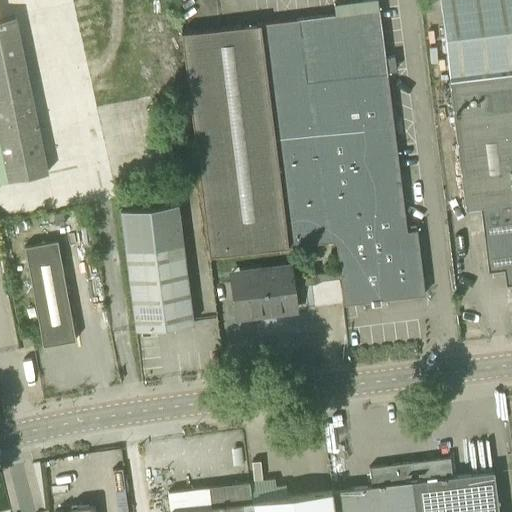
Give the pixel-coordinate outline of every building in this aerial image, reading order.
[(384,57),(376,0),(359,0),(361,10),(182,33),(209,257),(335,241),(339,272),(340,279),(343,304),(343,305),(424,294),(415,225),(405,226),(385,71),(395,70),(393,56),(384,57)] [(511,0),(438,0),(464,208),(481,206),(488,270),(504,268),(506,284),(511,282),(511,0)] [(0,182),(47,173),(20,44),(14,16),(0,19),(0,182)] [(192,324),(182,244),(177,204),(120,211),(135,331),(192,324)] [(75,340),(72,321),(56,240),(23,246),(42,346),(75,340)] [(232,282),(236,318),(295,310),(292,287),(312,284),(315,308),(343,304),(340,279),(335,242),(307,246),(311,275),(291,278),(289,266),(261,270),(262,278),(232,282)] [(21,340),(23,349),(32,347),(31,338),(21,340)] [(474,463),(493,462),(492,437),(473,438),(474,463)] [(329,491),(331,511),(497,511),(492,471),(451,476),(449,457),(368,467),(371,486),(329,491)] [(331,511),(329,491),(286,496),(285,484),(275,486),(274,479),(249,482),(252,511),(331,511)] [(252,511),(249,482),(208,487),(210,506),(169,511),(252,511)]
